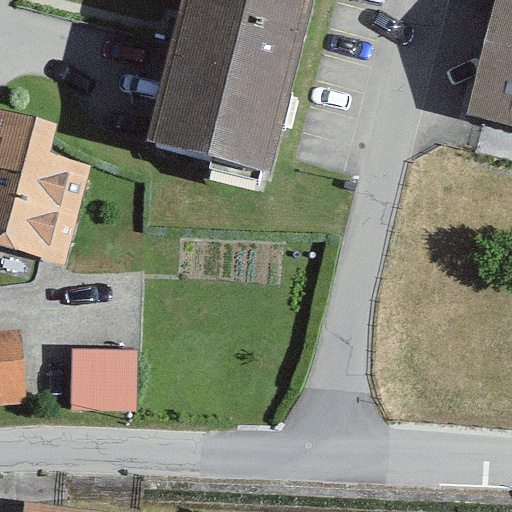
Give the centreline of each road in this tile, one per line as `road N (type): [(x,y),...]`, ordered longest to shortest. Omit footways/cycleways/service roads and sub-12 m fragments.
road 1 (residential): [(308,454),(428,0)]
road 2 (residential): [(0,451),(308,454)]
road 3 (residential): [(308,454),(511,463)]
